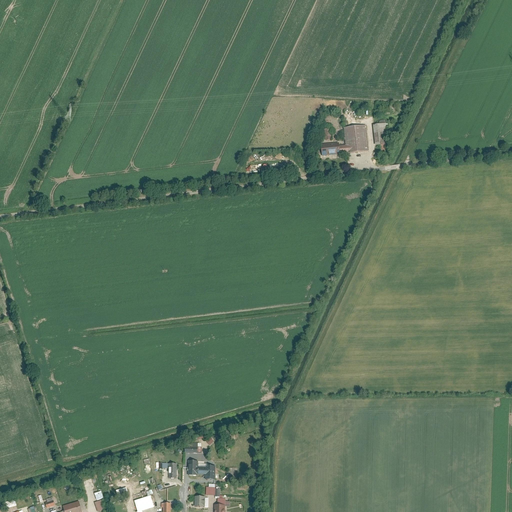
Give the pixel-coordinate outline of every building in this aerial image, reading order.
[(380,124),(373,125),(376,145),(388,144),(386,123),(380,124)] [(366,125),(345,128),(347,146),(348,152),(369,149),(366,125)] [(339,142),(321,145),(323,156),(341,154),(341,153),(340,147),(339,142)] [(184,443),(184,452),(196,452),(200,452),(201,446),(196,446),(196,443),(184,443)] [(203,463),(202,466),(197,465),(197,460),(187,460),(187,474),(204,475),(204,479),(214,479),(214,465),(207,465),(208,463),(203,463)] [(162,469),(162,467),(168,467),(168,478),(175,478),(176,463),(158,463),(158,468),(162,469)] [(219,488),(214,488),(214,487),(213,487),(214,484),(208,484),(208,487),(205,487),(205,494),(214,495),(214,496),(219,496),(219,488)] [(129,488),(118,489),(119,497),(130,495),(129,488)] [(96,493),(99,500),(105,498),(103,491),(96,493)] [(149,495),(133,500),(137,511),(153,506),(149,495)] [(207,496),(194,496),(193,505),(207,506),(207,496)] [(45,502),(46,507),(55,504),(52,497),(46,499),(47,502),(45,502)] [(216,498),(216,504),(214,504),(213,511),(223,511),(224,505),(229,505),(229,501),(224,501),(224,498),(216,498)] [(15,499),(4,502),(6,508),(16,505),(15,499)] [(79,500),(62,505),(64,511),(81,511),(82,511),(79,500)] [(100,500),(94,502),(98,511),(104,509),(100,500)] [(169,511),(170,503),(161,502),(161,507),(162,507),(162,511),(169,511)]
